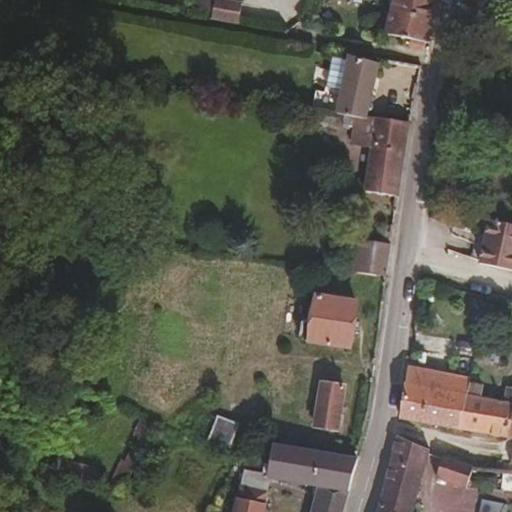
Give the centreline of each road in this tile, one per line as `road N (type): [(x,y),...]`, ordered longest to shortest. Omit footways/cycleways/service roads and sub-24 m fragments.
road 1 (tertiary): [(453,0),(426,112),(389,390),(360,511)]
road 2 (track): [(90,0),(437,64)]
